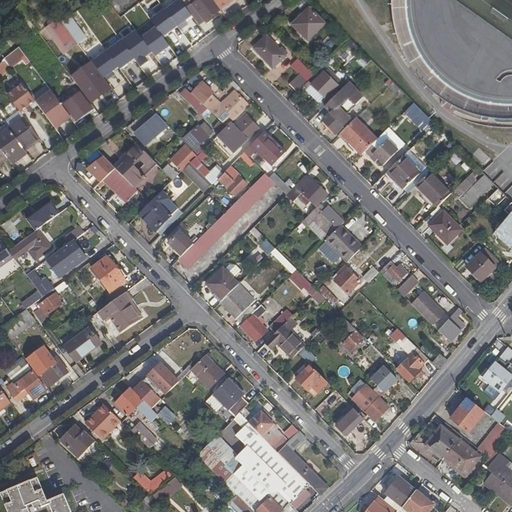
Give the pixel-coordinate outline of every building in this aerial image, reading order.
[(179,0),(165,11),(177,27),(180,31),(188,25),(185,21),(191,17),(186,9),(179,0)] [(220,10),(212,0),(197,0),(191,5),(192,6),(203,22),(205,25),(212,20),(210,17),(220,10)] [(212,0),(220,10),(233,0),(212,0)] [(192,6),(186,9),(191,17),(198,26),(203,22),(192,6)] [(324,24),(309,9),(292,25),(307,41),(324,24)] [(164,10),(150,20),(155,27),(162,37),(177,27),(165,11),(164,10)] [(78,44),(59,18),(45,28),(64,54),(78,44)] [(151,53),(155,57),(169,47),(162,37),(155,27),(140,38),(151,53)] [(136,31),(121,42),(134,59),(140,68),(148,62),(144,58),(151,53),(140,38),(136,31)] [(280,50),(266,36),(253,49),(272,69),(288,55),(282,49),(280,50)] [(118,68),(120,70),(134,59),(121,42),(121,41),(106,51),(118,68)] [(19,48),(4,60),(9,66),(24,55),(19,48)] [(106,51),(92,62),(106,81),(114,75),(112,72),(118,68),(106,51)] [(339,52),(334,57),(341,64),(346,59),(339,52)] [(0,76),(9,66),(4,60),(0,64),(0,76)] [(306,83),(313,76),(298,60),(290,66),(306,83)] [(88,101),(109,86),(106,81),(92,62),(91,62),(71,77),(88,101)] [(325,107),(345,87),(328,69),(312,85),(324,98),(316,106),(321,111),(325,107)] [(363,98),(349,84),(345,87),(325,107),(331,113),(322,121),(335,135),(350,120),(339,109),(349,98),(356,105),(363,98)] [(35,101),(23,85),(7,96),(20,113),(35,101)] [(52,92),(36,103),(55,129),(71,117),(52,92)] [(236,121),(250,106),(241,97),(233,104),(230,100),(229,102),(228,101),(216,112),(222,118),(227,112),(236,121)] [(79,101),(77,99),(66,107),(76,121),(91,110),(82,98),(79,101)] [(425,134),(436,124),(416,103),(405,113),(425,134)] [(170,127),(159,117),(155,120),(164,132),(170,127)] [(232,125),(228,128),(221,136),(237,152),(249,141),(260,129),(248,117),(236,128),(232,125)] [(23,118),(8,129),(23,149),(38,138),(23,118)] [(129,127),(133,133),(146,124),(142,118),(129,127)] [(365,152),(376,140),(355,119),(341,134),(362,155),(365,152)] [(146,148),(164,132),(155,120),(136,136),(146,148)] [(201,127),(211,137),(216,133),(205,122),(201,127)] [(227,128),(221,122),(215,128),(221,133),(227,128)] [(196,152),(211,137),(201,127),(186,141),(196,152)] [(23,149),(8,129),(0,134),(0,149),(7,160),(12,166),(27,155),(23,149)] [(287,154),(266,133),(245,154),(249,159),(258,150),(274,166),(287,154)] [(235,154),(237,152),(221,136),(218,138),(235,154)] [(384,143),(379,138),(376,140),(365,152),(370,157),(372,155),(383,165),(398,151),(388,140),(384,143)] [(158,166),(139,146),(127,159),(128,160),(118,171),(135,189),(158,166)] [(196,156),(187,147),(172,161),(182,170),(196,156)] [(102,155),(87,168),(97,178),(100,176),(104,181),(106,179),(116,171),(117,170),(102,155)] [(420,174),(403,157),(388,171),(400,183),(398,184),(403,190),(420,174)] [(219,179),(224,174),(217,167),(211,174),(197,159),(192,164),(213,185),(219,179)] [(241,177),(231,167),(224,174),(219,179),(236,196),(248,185),(241,177)] [(116,171),(106,179),(129,201),(130,202),(139,193),(116,171)] [(174,182),(179,176),(174,171),(169,177),(174,182)] [(479,177),(473,171),(470,175),(476,181),(479,177)] [(438,207),(441,203),(450,194),(429,173),(416,186),(437,208),(438,207)] [(287,196),(291,191),(274,174),(270,179),(275,184),(287,196)] [(275,184),(270,179),(266,175),(195,245),(183,257),(179,260),(189,270),(275,184)] [(476,181),(470,175),(454,191),(460,197),(476,181)] [(313,183),(307,176),(297,186),(316,207),(328,195),(315,182),(313,183)] [(469,209),(493,185),(484,176),(461,199),(469,209)] [(169,199),(162,193),(151,204),(140,215),(158,233),(171,219),(160,208),(169,199)] [(37,231),(60,214),(52,203),(29,220),(37,231)] [(325,210),(320,205),(295,229),(300,234),(314,221),(325,210)] [(329,205),(325,210),(314,221),(330,237),(342,226),(346,222),(329,205)] [(461,231),(438,207),(437,208),(423,221),(447,245),(461,231)] [(161,236),(183,214),(180,210),(171,219),(158,233),(161,236)] [(511,217),(498,235),(511,246),(511,217)] [(363,247),(342,226),(330,237),(326,241),(348,262),(363,247)] [(255,228),(251,232),(260,241),(264,236),(255,228)] [(170,243),(183,257),(195,245),(182,231),(170,243)] [(0,269),(15,259),(9,252),(1,240),(0,240),(0,269)] [(20,247),(25,253),(34,247),(29,241),(24,244),(20,247)] [(74,241),(47,261),(60,278),(87,258),(74,241)] [(15,259),(16,260),(25,253),(20,247),(24,244),(23,242),(9,252),(15,259)] [(481,282),(501,263),(486,248),(467,268),(481,282)] [(297,270),(276,249),(271,254),(291,275),(297,270)] [(126,282),(108,258),(94,270),(111,293),(126,282)] [(395,287),(409,274),(396,259),(381,272),(395,287)] [(225,270),(234,279),(241,272),(236,266),(230,266),(225,270)] [(364,278),(369,283),(379,273),(374,268),(364,278)] [(234,290),(239,285),(234,279),(225,270),(224,269),(207,285),(223,301),(234,290)] [(265,282),(273,276),(268,269),(254,281),(265,295),(272,290),(270,288),(265,282)] [(345,271),(343,269),(334,278),(336,280),(336,281),(349,294),(355,288),(356,290),(361,285),(359,284),(361,282),(348,269),(345,271)] [(27,276),(40,293),(43,298),(54,290),(46,279),(41,282),(34,272),(33,271),(27,276)] [(406,297),(421,283),(414,275),(398,290),(406,297)] [(59,293),(69,286),(66,281),(56,288),(59,293)] [(321,284),(316,289),(318,291),(333,306),(338,301),(321,284)] [(223,301),(221,303),(237,319),(250,306),(234,290),(223,301)] [(422,290),(410,302),(433,325),(445,313),(422,290)] [(40,293),(28,301),(31,307),(43,298),(40,293)] [(45,320),(52,315),(51,313),(65,303),(60,296),(59,297),(57,293),(40,306),(42,308),(39,311),(45,320)] [(142,316),(125,293),(99,313),(98,314),(103,321),(108,317),(120,333),(142,316)] [(462,312),(458,308),(453,315),(449,319),(439,331),(451,342),(461,330),(464,326),(457,319),(462,312)] [(16,318),(2,328),(11,341),(37,322),(28,309),(27,309),(16,318)] [(263,315),(257,309),(252,314),(254,316),(242,326),(256,342),(268,332),(257,320),(263,315)] [(286,323),(293,316),(288,311),(270,329),(275,334),(286,323)] [(357,330),(348,322),(344,325),(348,330),(348,329),(353,334),(356,332),(357,330)] [(298,353),(305,346),(290,331),(292,329),(286,323),(275,334),(270,339),(265,344),(271,349),(278,343),(293,358),(298,353)] [(102,344),(90,327),(65,346),(76,362),(102,344)] [(398,328),(390,337),(398,344),(406,336),(398,328)] [(348,329),(348,330),(338,339),(350,352),(364,339),(356,332),(353,334),(348,329)] [(18,341),(15,344),(20,350),(23,348),(18,341)] [(508,347),(499,358),(506,364),(511,355),(511,351),(509,349),(509,348),(508,347)] [(47,389),(68,373),(57,359),(55,360),(45,348),(27,362),(30,365),(34,372),(37,375),(47,389)] [(427,360),(417,350),(396,370),(408,383),(420,371),(419,369),(427,360)] [(433,363),(440,369),(447,361),(440,355),(433,363)] [(224,374),(206,356),(192,370),(210,388),(224,374)] [(511,372),(495,359),(481,377),(500,392),(511,377),(511,372)] [(382,363),(370,375),(373,378),(385,366),(382,363)] [(179,382),(161,364),(148,376),(149,376),(143,382),(134,391),(143,401),(152,409),(179,382)] [(34,372),(30,365),(13,377),(18,383),(12,388),(21,399),(29,393),(33,400),(46,390),(38,380),(33,373),(34,372)] [(319,393),(328,383),(311,366),(297,380),(308,391),(313,387),(319,393)] [(385,368),(372,381),(385,394),(398,382),(385,368)] [(244,410),(249,405),(242,398),(245,395),(229,379),(213,394),(223,406),(235,418),(239,414),(244,410)] [(141,380),(131,389),(134,391),(143,382),(141,380)] [(0,411),(11,404),(0,388),(0,411)] [(129,416),(136,408),(143,401),(134,391),(131,389),(131,388),(116,403),(129,416)] [(369,388),(356,401),(376,422),(389,408),(369,388)] [(216,412),(223,406),(213,394),(206,402),(216,412)] [(468,434),(485,413),(468,399),(451,419),(468,434)] [(150,422),(157,415),(152,409),(143,401),(136,408),(150,422)] [(103,438),(120,421),(104,405),(87,423),(103,438)] [(346,436),(363,419),(352,407),(344,415),(346,418),(336,427),(346,436)] [(239,414),(244,419),(249,415),(244,410),(239,414)] [(175,418),(168,411),(162,418),(169,425),(175,418)] [(261,412),(271,423),(273,421),(263,411),(261,412)] [(278,453),(288,443),(276,430),(277,428),(271,423),(261,412),(249,424),(278,453)] [(158,441),(140,423),(132,430),(150,448),(158,441)] [(488,458),(509,432),(498,423),(477,449),(488,458)] [(91,437),(85,432),(84,433),(76,425),(61,441),(78,458),(94,442),(90,438),(91,437)] [(288,505),(289,506),(309,487),(247,425),(236,437),(249,450),(241,458),(275,493),(288,505)] [(427,446),(443,459),(457,441),(441,428),(427,446)] [(306,439),(299,432),(288,443),(278,453),(283,458),(283,457),(302,476),(307,471),(306,471),(309,468),(293,452),(306,439)] [(268,493),(275,493),(218,436),(198,456),(253,511),(256,507),(255,506),(268,493)] [(457,441),(443,459),(457,470),(464,462),(471,468),(479,458),(457,441)] [(496,494),(511,474),(511,473),(503,466),(507,462),(499,456),(488,469),(492,473),(483,484),(496,494)] [(464,462),(457,470),(464,476),(471,468),(464,462)] [(328,488),(309,468),(306,471),(307,471),(302,476),(320,495),(328,488)] [(135,479),(150,493),(176,476),(170,470),(151,483),(141,473),(135,479)] [(511,503),(511,474),(496,494),(510,506),(511,503)] [(83,511),(84,511),(82,511),(69,511),(61,493),(45,500),(34,477),(0,491),(0,500),(5,511),(83,511)] [(177,477),(154,496),(161,504),(184,486),(177,477)] [(397,511),(399,511),(402,508),(416,491),(398,477),(385,494),(391,499),(387,503),(397,511)] [(416,491),(402,508),(407,511),(428,511),(434,506),(416,491)] [(253,511),(281,511),(288,505),(275,493),(268,493),(255,506),(256,507),(253,511)] [(123,497),(119,502),(129,511),(131,511),(135,509),(123,497)] [(396,511),(397,511),(387,503),(379,497),(370,508),(366,505),(362,510),(365,511),(396,511)]
